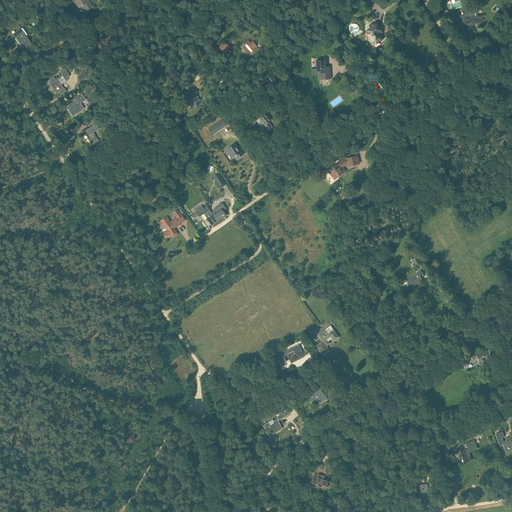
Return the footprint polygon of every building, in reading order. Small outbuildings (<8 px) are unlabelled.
[(85,11),(93,6),(88,0),(74,0),(74,1),(78,8),(81,5),(85,11)] [(483,21),(481,16),(481,14),(477,15),(475,8),(462,11),(463,15),(460,16),(461,19),(463,18),(464,24),(473,22),(472,21),(475,20),(476,23),(483,21)] [(377,42),(383,38),(377,28),(379,27),(375,21),(375,22),(370,25),(371,28),(366,32),(371,38),(370,39),(374,46),(378,43),(377,42)] [(356,24),(354,23),(351,24),(350,26),(349,29),(350,31),(352,33),(354,34),(357,33),(359,31),(359,28),(358,26),(356,24)] [(23,42),(26,45),(30,42),(21,29),(13,34),(16,38),(17,37),(17,38),(22,43),(21,44),(23,42)] [(218,48),(226,54),(231,47),(223,41),(218,48)] [(250,43),(249,41),(244,45),(251,53),(256,49),(257,50),(259,49),(253,41),(250,43)] [(331,79),(330,70),(330,66),(325,66),(325,60),(316,60),(317,73),(319,73),(319,79),(331,79)] [(62,76),(50,84),(56,93),(59,91),(61,94),(65,91),(61,84),(67,80),(66,78),(69,77),(64,69),(60,72),(62,76)] [(272,85),(277,82),(274,76),(268,80),(272,85)] [(166,94),(171,97),(177,85),(173,82),(166,94)] [(190,106),(191,104),(197,107),(200,100),(195,97),(198,91),(192,88),(189,96),(186,95),(183,101),(184,102),(190,106)] [(67,108),(72,116),(84,108),(81,103),(86,100),(82,93),(74,99),(76,102),(67,108)] [(268,122),(270,121),(265,114),(265,115),(262,112),(260,114),(262,117),(261,118),(265,124),(263,126),(265,130),(271,126),(268,122)] [(226,125),(223,120),(209,129),(213,135),(226,125)] [(88,138),(92,145),(99,141),(93,133),(99,129),(95,123),(85,130),(89,136),(90,135),(91,137),(88,138)] [(243,154),(236,143),(230,147),(231,149),(229,150),(234,156),(236,155),(236,156),(237,155),(238,158),(243,154)] [(333,171),(338,177),(344,172),(339,167),(341,165),(342,166),(348,163),(348,162),(350,162),(351,165),(358,164),(356,156),(347,158),(339,162),(328,170),(330,173),(333,171)] [(221,187),(226,184),(222,178),(217,182),(221,187)] [(215,211),(212,213),(212,214),(217,222),(226,215),(223,211),(227,209),(222,203),(213,209),(215,211)] [(207,206),(204,208),(202,205),(195,210),(196,212),(190,216),(193,220),(199,216),(204,213),(212,225),(217,222),(212,214),(212,213),(207,206)] [(176,227),(185,220),(181,214),(181,215),(178,209),(173,212),(177,218),(170,222),(167,217),(161,221),(167,230),(164,233),(167,237),(171,234),(173,237),(177,234),(174,229),(176,227)] [(419,282),(421,280),(422,279),(421,277),(424,275),(420,270),(417,272),(418,273),(407,281),(411,287),(415,285),(414,284),(419,281),(419,282)] [(334,341),(338,337),(330,325),(318,334),(322,339),(320,340),(321,342),(316,345),(322,354),(329,349),(326,346),(330,343),(328,341),(332,338),(334,341)] [(299,349),(294,352),(292,348),(277,356),(282,365),(281,364),(287,361),(288,361),(287,359),(289,358),(291,362),(304,355),(302,351),(300,352),(299,349)] [(489,364),(487,358),(491,357),(489,349),(476,353),(476,352),(470,354),(472,360),(477,358),(480,366),(489,364)] [(331,388),(328,384),(325,380),(320,384),(326,392),(331,388)] [(316,405),(326,397),(319,387),(311,393),(314,397),(311,399),(316,405)] [(287,406),(278,412),(282,418),(291,413),(287,406)] [(282,418),(280,415),(277,417),(278,419),(273,422),(274,423),(271,425),(269,422),(263,425),(265,428),(265,429),(268,434),(271,432),(272,434),(282,428),(278,421),(279,420),(282,418)] [(475,426),(478,433),(488,429),(486,422),(475,426)] [(511,433),(510,434),(511,436),(507,438),(506,440),(504,441),(502,437),(504,436),(502,432),(496,434),(500,445),(503,444),(506,453),(511,450),(511,433)] [(477,448),(474,440),(466,443),(468,448),(460,452),(462,456),(462,458),(462,457),(464,461),(470,459),(469,456),(470,456),(469,452),(477,448)] [(318,474),(321,471),(324,466),(319,462),(315,467),(317,469),(317,470),(316,471),(316,472),(315,473),(310,484),(316,486),(317,485),(323,487),(323,488),(324,488),(325,488),(326,488),(329,482),(323,479),(324,477),(320,476),(321,475),(318,474)] [(426,488),(428,487),(427,484),(416,485),(417,492),(423,491),(423,493),(427,493),(426,488)]
